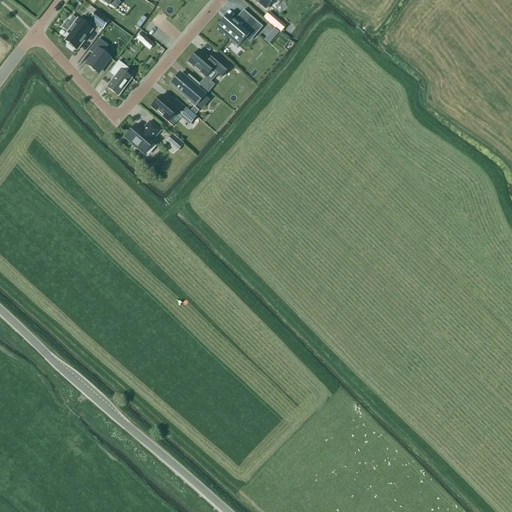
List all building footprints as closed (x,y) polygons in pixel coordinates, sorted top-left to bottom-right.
[(256,0),(267,8),(273,0),(256,0)] [(216,28),(216,29),(238,48),(239,47),(238,46),(243,41),(245,39),(244,39),(251,31),(256,36),(263,27),(243,10),(234,21),(228,16),(217,28),(216,28)] [(109,22),(96,12),(90,20),(103,30),(109,22)] [(272,17),(266,23),(280,35),(286,28),(272,17)] [(74,49),(77,51),(93,30),(79,20),(68,34),(71,36),(66,43),(69,45),(68,46),(73,50),(74,49)] [(145,38),(141,43),(149,51),(154,46),(145,38)] [(94,55),(86,65),(97,74),(110,58),(102,53),(107,46),(98,40),(89,52),(94,55)] [(199,50),(188,63),(205,78),(213,70),(221,78),(231,67),(215,54),(210,60),(199,50)] [(115,77),(107,88),(118,96),(131,79),(125,74),(129,70),(118,62),(110,73),(115,77)] [(187,81),(179,74),(171,84),(194,104),(203,94),(197,89),(200,85),(190,77),(187,81)] [(161,96),(151,108),(167,122),(178,110),(161,96)] [(180,117),(189,126),(196,118),(187,109),(180,117)] [(155,142),(153,140),(160,131),(150,122),(144,128),(145,129),(143,131),(136,125),(125,138),(132,144),(131,145),(136,149),(137,148),(144,155),(155,142)] [(172,135),(167,142),(177,151),(183,144),(172,135)]
